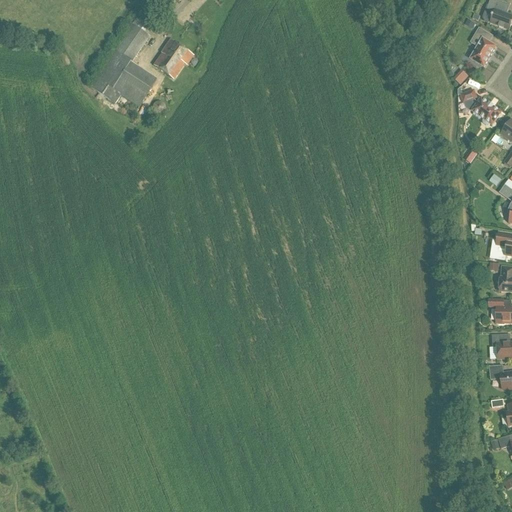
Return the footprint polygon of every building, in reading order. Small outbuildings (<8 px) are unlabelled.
[(490,0),(488,6),(486,13),(490,24),(499,27),(499,28),(504,30),(504,29),(509,31),(511,23),(511,16),(507,15),(505,14),(507,10),(505,10),(508,4),(504,2),(496,0),(490,0)] [(152,29),(137,19),(132,26),(131,25),(114,51),(90,89),(114,105),(120,96),(139,108),(156,80),(131,64),(150,38),(147,36),(152,29)] [(484,68),(496,48),(489,44),(493,38),(479,29),(471,44),(478,48),(470,60),(484,68)] [(497,35),(494,39),(504,46),(507,42),(497,35)] [(187,66),(194,57),(171,41),(161,54),(162,55),(154,66),(173,80),(184,65),(187,66)] [(460,83),(469,74),(464,69),(455,77),(460,83)] [(469,80),(458,91),(458,97),(461,96),(464,104),(469,102),(471,105),(475,108),(472,112),(484,121),(483,122),(483,124),(486,127),(489,126),(490,125),(492,127),(501,114),(481,99),(478,104),(475,102),(475,100),(477,99),(474,91),(473,92),(469,80)] [(511,143),(511,121),(501,135),(504,138),(503,139),(503,141),(507,143),(508,143),(509,141),(511,143)] [(494,176),(490,183),(496,187),(501,181),(494,176)] [(511,225),(511,190),(505,186),(499,194),(511,203),(511,204),(511,206),(508,212),(508,215),(510,215),(509,225),(511,225)] [(511,258),(511,242),(510,242),(511,236),(498,234),(496,247),(507,249),(506,257),(511,258)] [(490,264),(489,272),(499,273),(499,265),(490,264)] [(511,269),(503,268),(502,279),(501,279),(500,292),(511,293),(511,269)] [(511,324),(511,308),(503,308),(504,301),(489,301),(489,308),(496,308),(496,324),(498,324),(499,325),(504,325),(505,324),(511,324)] [(511,344),(511,345),(510,336),(492,337),(493,348),(498,348),(498,360),(511,359),(511,344)] [(511,373),(504,375),(503,367),(489,368),(491,381),(501,380),(502,390),(508,389),(509,392),(511,391),(511,373)] [(492,409),(504,408),(503,401),(491,402),(492,409)] [(511,443),(510,437),(498,440),(501,450),(511,446),(511,443)] [(511,479),(503,484),(507,491),(511,488),(511,479)]
